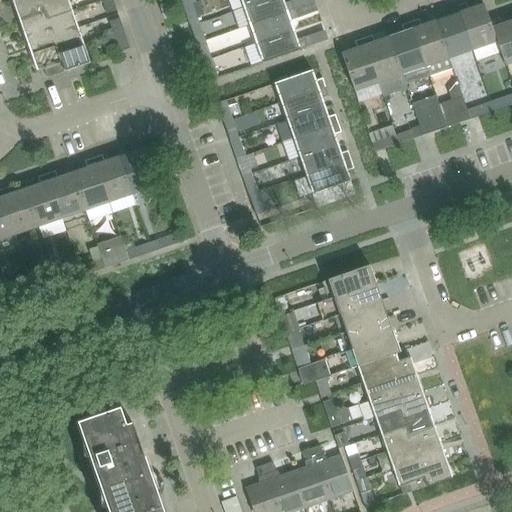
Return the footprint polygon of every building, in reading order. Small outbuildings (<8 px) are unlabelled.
[(72,12),(68,0),(50,0),(42,3),(40,0),(24,0),(14,4),(20,20),(45,12),(48,20),(72,12)] [(117,10),(113,0),(105,0),(102,1),(106,14),(117,10)] [(261,0),(228,0),(232,10),(244,6),(261,0)] [(286,3),(284,0),(261,0),(244,6),(250,24),(295,9),(292,1),(286,3)] [(490,22),(484,4),(468,9),(466,3),(458,6),(473,50),(477,61),(501,52),(497,42),(490,22)] [(198,17),(193,4),(183,7),(188,21),(198,17)] [(473,50),(458,6),(449,9),(451,16),(436,21),(449,58),(473,50)] [(210,51),(252,38),(243,8),(214,16),(219,32),(206,36),(210,51)] [(298,18),(295,9),(250,24),(257,43),(295,29),(292,20),(298,18)] [(78,29),(72,12),(48,20),(45,12),(20,20),(26,38),(51,29),(54,37),(78,29)] [(124,32),(120,18),(109,22),(114,35),(124,32)] [(511,63),(511,19),(501,24),(499,18),(490,22),(497,42),(501,52),(506,65),(511,63)] [(449,58),(436,21),(421,26),(419,20),(411,22),(426,67),(449,58)] [(426,67),(411,22),(402,25),(404,32),(389,37),(402,74),(402,75),(406,85),(429,76),(426,67)] [(205,40),(201,27),(191,30),(196,43),(205,40)] [(84,46),(78,29),(54,37),(51,29),(26,38),(32,55),(57,46),(60,54),(84,46)] [(298,39),(295,29),(257,43),(263,62),(308,47),(304,37),(298,39)] [(130,49),(124,32),(114,35),(110,37),(117,54),(130,49)] [(402,74),(389,37),(374,42),(372,36),(364,39),(379,82),(402,75),(402,74)] [(379,82),(364,39),(355,42),(357,48),(342,53),(355,91),(379,82)] [(210,53),(205,40),(196,43),(200,56),(210,53)] [(90,64),(84,46),(60,54),(57,46),(32,55),(38,72),(45,70),(48,78),(90,64)] [(218,78),(215,69),(214,64),(204,67),(209,81),(218,78)] [(326,87),(323,78),(317,80),(313,70),(274,83),(281,102),(326,87)] [(471,120),(463,96),(458,82),(456,83),(449,92),(452,100),(438,105),(443,119),(447,128),(460,123),(468,120),(471,120)] [(322,98),(329,96),(326,87),(281,102),(287,120),(326,107),(322,98)] [(435,94),(413,102),(424,136),(433,133),(447,128),(443,119),(438,105),(435,94)] [(508,106),(505,98),(490,103),(493,112),(508,106)] [(237,103),(219,109),(224,122),(233,119),(241,116),(237,103)] [(493,112),(490,103),(475,108),(478,117),(493,112)] [(338,123),(335,114),(329,116),(326,107),(287,120),(276,124),(282,143),(293,139),(338,123)] [(241,116),(224,122),(228,135),(237,132),(237,131),(247,127),(243,115),(241,116)] [(335,134),(341,132),(338,123),(293,139),(300,157),(339,144),(335,134)] [(415,139),(412,130),(397,135),(400,144),(415,139)] [(400,144),(397,135),(382,140),(385,149),(400,144)] [(157,185),(142,141),(132,145),(134,151),(119,156),(132,193),(157,185)] [(246,155),(241,142),(232,146),(236,159),(246,155)] [(351,160),(348,151),(342,153),(339,144),(300,157),(306,175),(351,160)] [(253,153),(246,155),(236,159),(241,172),(258,166),(253,153)] [(132,193),(119,156),(105,161),(103,155),(94,158),(109,201),(132,193)] [(109,201),(94,158),(85,161),(88,168),(73,173),(86,210),(109,201)] [(348,170),(354,168),(351,160),(306,175),(313,194),(352,181),(348,170)] [(86,210),(73,173),(57,178),(55,171),(47,174),(62,218),(86,210)] [(62,218),(47,174),(38,177),(41,184),(26,189),(39,226),(62,218)] [(258,192),(254,178),(244,182),(249,195),(258,192)] [(39,226),(26,189),(11,194),(9,187),(0,190),(16,234),(39,226)] [(266,189),(258,192),(249,195),(254,209),(271,203),(266,189)] [(0,239),(16,234),(0,190),(0,239)] [(176,244),(173,234),(158,240),(161,249),(176,244)] [(129,260),(125,251),(123,244),(121,237),(97,246),(105,268),(129,260)] [(148,253),(145,244),(134,248),(132,241),(123,244),(125,251),(129,260),(148,253)] [(97,271),(94,262),(79,267),(82,276),(97,271)] [(376,284),(370,266),(329,280),(335,298),(376,284)] [(82,276),(79,267),(64,272),(67,281),(82,276)] [(51,287),(48,278),(39,281),(35,270),(28,272),(32,283),(35,292),(51,287)] [(35,292),(32,283),(17,288),(20,297),(35,292)] [(382,301),(376,284),(335,298),(341,315),(382,301)] [(388,317),(382,301),(341,315),(347,332),(388,317)] [(300,329),(294,312),(281,317),(287,333),(300,329)] [(394,334),(388,317),(347,332),(353,349),(394,334)] [(304,341),(300,329),(287,333),(291,345),(304,341)] [(400,352),(394,334),(353,349),(359,367),(395,354),(400,352)] [(398,362),(395,354),(359,367),(365,383),(389,375),(392,383),(416,375),(410,357),(398,362)] [(330,377),(325,361),(299,369),(305,386),(316,382),(326,378),(330,377)] [(422,392),(416,375),(392,383),(389,375),(365,383),(371,401),(395,392),(398,401),(422,392)] [(331,391),(326,378),(316,382),(320,395),(331,391)] [(428,409),(422,392),(398,401),(395,392),(371,401),(377,418),(401,409),(404,418),(428,409)] [(334,399),(323,402),(328,416),(338,412),(334,399)] [(79,422),(110,511),(162,511),(156,491),(156,490),(132,423),(126,425),(120,408),(79,422)] [(338,412),(328,416),(332,428),(342,424),(353,421),(349,408),(338,412)] [(434,426),(428,409),(404,418),(401,409),(377,418),(382,435),(407,426),(410,434),(434,426)] [(440,443),(434,426),(410,434),(407,426),(382,435),(388,452),(413,443),(416,452),(440,443)] [(350,445),(345,432),(335,436),(339,449),(350,445)] [(446,460),(440,443),(416,452),(413,443),(388,452),(394,469),(419,460),(422,469),(446,460)] [(354,492),(342,455),(324,462),(322,456),(324,456),(321,446),(312,449),(330,501),(354,492)] [(330,501),(312,449),(304,452),(307,461),(309,461),(311,466),(294,472),(307,509),(330,501)] [(363,467),(358,454),(348,458),(352,471),(363,467)] [(453,478),(446,460),(422,469),(419,460),(394,469),(400,486),(410,483),(413,492),(453,478)] [(297,511),(307,509),(294,472),(277,478),(275,473),(277,472),(274,462),(265,465),(281,511),(297,511)] [(281,511),(265,465),(256,468),(260,478),(262,477),(264,482),(246,488),(254,511),(281,511)] [(371,490),(366,478),(357,481),(361,494),(371,490)] [(222,502),(225,511),(241,511),(236,496),(222,502)]
